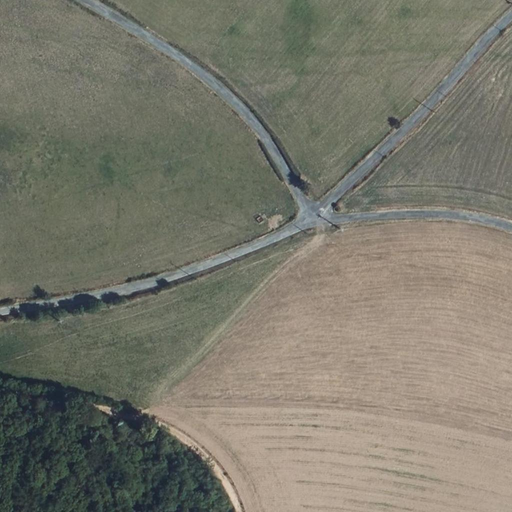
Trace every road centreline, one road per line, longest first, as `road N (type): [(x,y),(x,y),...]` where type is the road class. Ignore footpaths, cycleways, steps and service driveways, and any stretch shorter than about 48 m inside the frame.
road 1 (unclassified): [(0,310),(154,283),(269,242),(313,214)]
road 2 (residential): [(313,214),(255,121),(200,69),(86,0)]
road 3 (track): [(238,511),(227,473),(167,429),(0,386)]
road 4 (unclassified): [(313,214),(511,8)]
road 5 (unclassified): [(511,227),(426,213),(313,214)]
